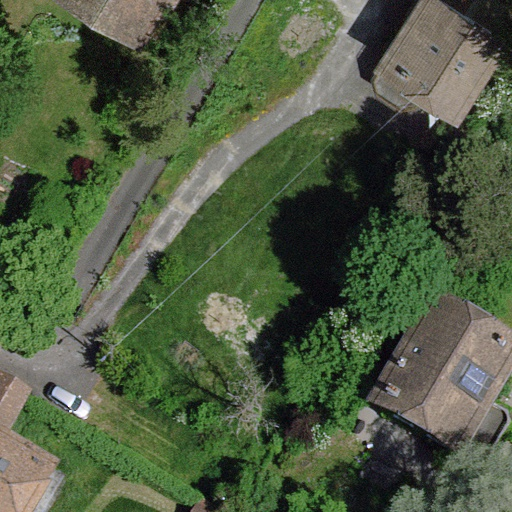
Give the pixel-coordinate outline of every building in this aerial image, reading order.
[(116,0),(156,24),(170,0),(116,0)] [(466,8),(453,0),(424,0),(388,54),(431,80),(461,98),(503,33),(466,8)] [(431,80),(388,54),(376,75),(379,91),(402,104),(417,101),(431,80)] [(511,371),(511,365),(439,323),(385,414),(457,455),(463,458),(490,410),(511,371)] [(0,447),(26,404),(0,389),(0,447)] [(511,426),(510,421),(490,410),(463,458),(457,455),(455,460),(481,475),(491,471),(511,433),(511,426)] [(0,511),(26,511),(47,479),(0,451),(0,511)]
